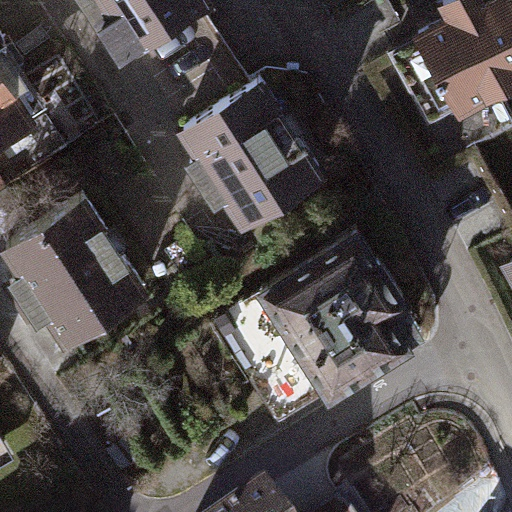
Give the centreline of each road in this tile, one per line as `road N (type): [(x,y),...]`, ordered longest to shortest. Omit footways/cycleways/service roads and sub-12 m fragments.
road 1 (residential): [(294,0),(481,341)]
road 2 (residential): [(184,511),(481,341)]
road 3 (residential): [(63,0),(198,203)]
road 4 (residential): [(130,511),(0,308)]
